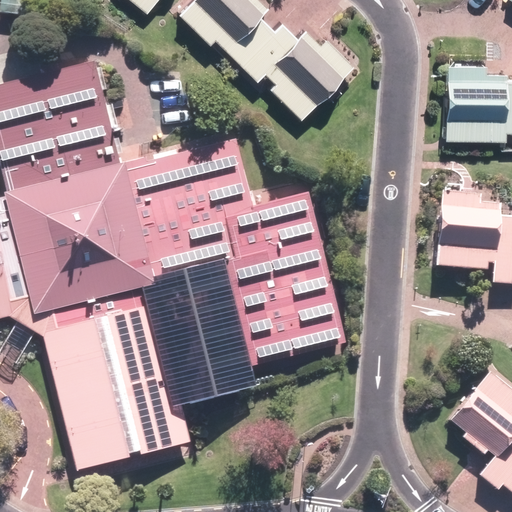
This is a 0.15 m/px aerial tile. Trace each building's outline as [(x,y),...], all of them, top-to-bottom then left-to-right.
[(20,0),(0,0),(0,15),(19,17),(20,0)] [(125,0),(144,15),(155,0),(125,0)] [(190,0),(175,16),(206,46),(210,42),(253,83),(260,76),(270,85),(265,89),(298,121),(351,67),(322,39),(318,44),(302,29),(294,37),(278,21),(270,30),(256,16),(265,8),(256,0),(190,0)] [(511,0),(501,0),(511,8),(511,0)] [(483,66),(441,65),(440,142),(502,143),(503,134),(511,133),(511,81),(502,82),(502,74),(483,73),(483,66)] [(0,203),(0,321),(24,316),(65,473),(188,441),(146,283),(206,267),(234,370),(342,342),(302,188),(246,203),(228,138),(125,165),(100,71),(0,97),(0,193),(2,203),(0,203)] [(471,183),(436,180),(429,269),(487,274),(486,285),(511,287),(511,285),(511,218),(497,217),(498,198),(470,196),(471,183)] [(511,392),(484,371),(444,421),(461,435),(456,441),(485,464),(474,478),(495,494),(498,490),(511,500),(511,403),(511,401),(511,392)]
